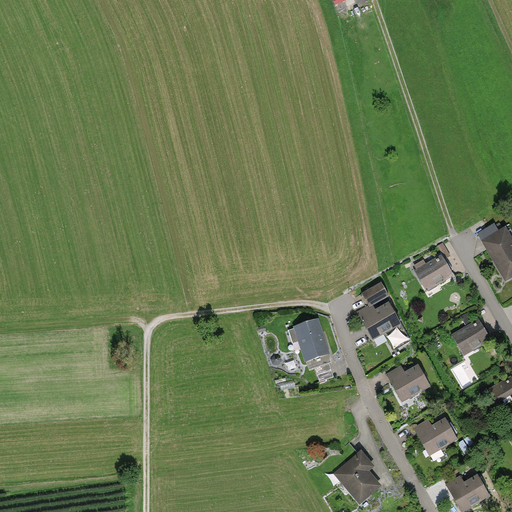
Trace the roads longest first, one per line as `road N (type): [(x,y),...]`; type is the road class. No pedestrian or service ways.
road 1 (track): [(335,302),(171,315),(147,328),(146,511)]
road 2 (track): [(372,0),(454,239)]
road 3 (residential): [(430,511),(370,403),(335,302)]
